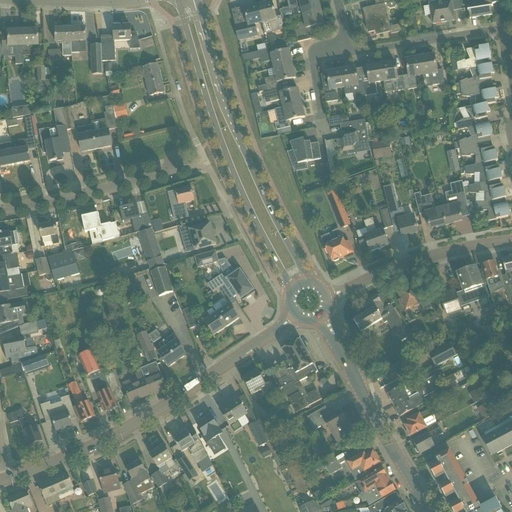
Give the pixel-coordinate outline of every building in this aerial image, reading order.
[(292,9),(294,17),(306,14),(321,11),(318,0),(304,0),(302,0),(287,0),(290,10),(292,9)] [(429,4),(433,25),(454,21),(451,1),(459,0),(441,0),(442,2),(429,4)] [(470,19),(492,15),(492,13),(494,13),(495,13),(496,13),(496,12),(497,11),(498,10),(498,9),(498,8),(498,7),(498,6),(497,4),(498,3),(496,0),(478,0),(479,1),(466,3),(468,12),(469,11),(470,19)] [(270,21),(274,37),(285,34),(281,17),(276,18),(272,2),(258,5),(262,23),(270,21)] [(235,26),(239,41),(258,37),(255,25),(262,23),(258,5),(244,8),(247,23),(235,26)] [(372,7),(363,10),(365,17),(367,16),(368,21),(366,21),(367,26),(366,28),(367,30),(368,31),(369,33),(375,31),(376,36),(390,32),(391,34),(402,32),(400,25),(390,28),(384,5),(380,6),(376,7),(372,7)] [(294,26),(297,43),(311,40),(309,29),(324,25),(321,11),(306,14),(308,23),(294,26)] [(101,44),(101,45),(102,63),(116,62),(115,43),(131,42),(131,44),(138,43),(136,33),(131,34),(130,26),(114,27),(114,37),(101,38),(101,44)] [(63,43),(63,57),(71,57),(70,28),(55,29),(56,43),(63,43)] [(70,28),(71,57),(72,57),(72,54),(79,54),(79,42),(86,42),(86,28),(77,28),(70,28)] [(15,57),(15,65),(23,65),(23,62),(22,60),(21,30),(6,31),(6,35),(1,35),(1,51),(8,50),(7,47),(14,47),(15,57)] [(22,60),(23,62),(23,56),(30,56),(29,46),(37,46),(36,30),(21,30),(22,60)] [(258,52),(258,53),(272,49),(272,48),(271,45),(271,44),(265,45),(266,50),(258,52)] [(101,45),(91,46),(92,76),(93,76),(103,75),(102,63),(101,45)] [(465,61),(457,64),(457,67),(458,72),(469,70),(469,69),(492,66),(492,65),(489,66),(489,60),(491,60),(490,57),(491,52),(489,52),(489,51),(487,51),(486,47),(466,50),(470,60),(465,62),(465,61)] [(272,62),(273,69),(292,65),(289,51),(273,55),(272,49),(258,53),(261,65),(272,62)] [(60,51),(48,51),(49,62),(50,62),(61,61),(60,51)] [(423,76),(424,88),(433,87),(433,86),(445,84),(443,70),(437,71),(435,55),(420,58),(423,76)] [(403,77),(405,91),(417,89),(415,77),(423,76),(420,58),(406,60),(408,76),(403,77)] [(395,62),(380,64),(383,82),(385,94),(394,93),(405,91),(403,77),(397,78),(395,62)] [(143,68),(150,97),(165,94),(158,64),(143,68)] [(363,83),(365,97),(377,95),(376,83),(383,82),(380,64),(366,66),(369,82),(363,83)] [(258,87),(260,93),(268,91),(281,88),(280,83),(296,79),(292,65),(273,69),(275,77),(265,80),(266,86),(258,87)] [(455,85),(456,91),(461,90),(492,85),(491,75),(493,75),(493,74),(494,73),(492,68),(492,66),(469,69),(469,70),(473,79),(468,81),(468,79),(460,83),(460,84),(455,85)] [(38,68),(39,92),(49,91),(48,81),(46,81),(46,67),(38,68)] [(353,95),(354,99),(365,97),(363,83),(358,84),(355,68),(341,70),(344,88),(345,96),(353,95)] [(324,89),(326,103),(338,102),(336,90),(344,88),(341,70),(327,72),(329,88),(324,89)] [(476,107),(487,105),(495,104),(495,100),(497,100),(497,99),(498,98),(496,93),(496,90),(493,91),(492,85),(461,90),(462,94),(462,97),(471,98),(471,96),(477,97),(476,107)] [(110,88),(111,96),(112,99),(121,97),(118,86),(110,88)] [(281,101),(283,108),(302,104),(298,90),(282,94),(281,88),(268,91),(270,103),(281,101)] [(115,119),(128,116),(125,104),(113,107),(115,119)] [(283,109),(275,111),(278,124),(276,125),(277,131),(291,127),(289,122),(305,118),(302,104),(283,108),(283,109)] [(464,120),(456,124),(458,131),(467,129),(489,124),(489,123),(489,124),(487,114),(489,114),(489,113),(490,112),(488,108),(487,105),(476,107),(464,109),(469,119),(464,122),(464,120)] [(16,108),(11,109),(13,119),(18,119),(31,116),(30,106),(16,108)] [(106,113),(104,114),(106,123),(108,130),(117,128),(113,107),(105,108),(106,113)] [(63,109),(67,131),(75,130),(74,123),(72,108),(63,109)] [(50,135),(40,137),(41,144),(44,154),(48,153),(50,162),(57,160),(57,162),(63,160),(63,159),(60,142),(68,140),(71,153),(69,143),(67,131),(63,109),(54,111),(57,128),(49,130),(50,135)] [(341,117),(334,118),(335,125),(342,124),(341,117)] [(13,151),(15,165),(30,162),(28,149),(36,147),(30,118),(25,119),(29,140),(19,141),(21,149),(13,151)] [(8,122),(9,128),(18,126),(17,120),(8,122)] [(340,140),(337,141),(338,147),(341,147),(342,150),(345,152),(347,152),(347,153),(348,155),(369,151),(369,148),(368,143),(366,125),(365,121),(343,124),(342,124),(343,125),(340,125),(341,132),(345,131),(345,133),(346,137),(343,140),(340,140)] [(102,131),(93,133),(96,150),(111,147),(108,130),(106,123),(100,125),(102,131)] [(466,139),(458,143),(460,150),(491,143),(489,133),(491,133),(491,132),(492,131),(490,127),(489,124),(467,129),(472,138),(467,140),(466,139)] [(78,136),(82,153),(96,150),(92,126),(78,129),(79,136),(78,136)] [(376,133),(373,139),(377,142),(381,136),(376,133)] [(287,152),(294,173),(295,172),(292,165),(308,163),(307,162),(321,160),(319,143),(305,146),(304,140),(290,143),(289,143),(293,151),(288,154),(287,152)] [(372,144),(374,160),(392,157),(389,141),(372,144)] [(11,143),(0,145),(0,164),(1,168),(15,165),(13,151),(11,143)] [(464,168),(495,161),(496,162),(498,161),(497,158),(497,153),(496,153),(496,152),(493,152),(491,143),(460,150),(462,157),(470,157),(470,155),(476,156),(476,165),(464,168)] [(468,187),(500,180),(502,180),(501,177),(502,171),(500,171),(498,171),(495,161),(464,168),(464,169),(466,174),(466,175),(475,176),(475,174),(480,174),(480,184),(468,187)] [(320,166),(322,179),(331,177),(332,177),(331,174),(329,164),(320,166)] [(365,176),(357,177),(358,186),(367,184),(365,176)] [(484,203),(504,198),(504,199),(506,198),(505,195),(506,190),(504,189),(502,190),(500,180),(468,187),(470,193),(470,194),(479,194),(479,193),(484,193),(484,203)] [(449,207),(442,209),(446,225),(462,221),(458,205),(464,204),(460,186),(453,187),(457,202),(448,204),(449,207)] [(391,187),(383,189),(388,205),(389,210),(390,212),(392,222),(398,221),(402,236),(417,232),(415,223),(414,217),(405,219),(403,209),(398,210),(395,196),(394,197),(391,187)] [(175,192),(168,194),(175,221),(188,218),(185,203),(194,201),(191,188),(175,192)] [(336,192),(327,195),(340,229),(350,226),(346,215),(345,213),(345,212),(336,192)] [(425,214),(429,229),(446,225),(442,209),(434,211),(433,208),(429,209),(425,197),(422,198),(421,193),(414,195),(419,215),(425,214)] [(488,211),(488,222),(508,217),(507,213),(509,213),(509,212),(510,211),(508,207),(507,204),(505,204),(504,199),(504,198),(484,203),(473,206),(474,212),(474,213),(483,213),(483,211),(488,211)] [(120,209),(123,223),(136,220),(137,223),(142,222),(137,204),(129,207),(120,209)] [(388,205),(379,208),(386,229),(393,227),(387,210),(389,210),(388,205)] [(142,226),(143,231),(153,228),(151,222),(148,213),(142,215),(145,224),(142,226)] [(98,214),(82,218),(85,228),(86,232),(90,231),(93,245),(104,242),(119,238),(118,234),(116,224),(101,227),(98,214)] [(160,219),(151,222),(153,228),(155,234),(164,231),(160,219)] [(367,244),(370,252),(388,246),(383,230),(377,232),(373,219),(364,222),(369,235),(358,239),(361,246),(367,244)] [(179,226),(187,253),(216,245),(210,225),(202,227),(201,220),(179,226)] [(51,237),(53,245),(59,244),(55,224),(39,227),(42,239),(51,237)] [(152,230),(138,234),(148,263),(161,258),(152,230)] [(329,235),(321,238),(325,247),(323,248),(326,254),(328,253),(332,262),(350,254),(349,252),(352,251),(348,242),(345,244),(342,238),(338,230),(332,232),(332,233),(329,235)] [(0,255),(0,257),(13,255),(11,246),(18,245),(20,244),(17,232),(10,233),(0,234),(0,255)] [(82,250),(73,253),(76,262),(85,259),(82,250)] [(168,250),(160,253),(165,265),(172,262),(168,250)] [(55,282),(80,275),(72,251),(67,253),(47,258),(52,274),(53,276),(55,282)] [(195,258),(198,268),(218,262),(215,252),(195,258)] [(0,265),(0,279),(8,278),(7,271),(15,270),(17,271),(20,267),(17,254),(19,254),(13,255),(0,257),(2,265),(0,265)] [(511,287),(511,257),(502,260),(506,275),(511,287)] [(38,260),(36,261),(39,277),(43,276),(46,275),(51,274),(48,263),(47,263),(46,258),(38,260)] [(193,258),(185,261),(188,270),(196,267),(193,258)] [(483,265),(482,265),(486,281),(488,289),(489,290),(503,286),(503,285),(500,271),(497,272),(494,262),(489,264),(488,262),(482,264),(483,265)] [(150,272),(159,297),(172,293),(164,268),(150,272)] [(444,295),(441,296),(442,302),(447,318),(463,312),(461,308),(488,298),(486,293),(483,285),(481,285),(475,268),(465,271),(464,271),(460,272),(460,273),(458,274),(464,292),(455,295),(454,291),(444,295)] [(238,295),(243,302),(255,294),(238,269),(224,278),(222,275),(208,285),(213,293),(224,286),(233,298),(238,295)] [(8,278),(0,279),(0,293),(6,292),(8,300),(29,296),(27,287),(24,288),(24,289),(16,291),(15,286),(10,287),(8,278)] [(398,301),(409,324),(415,321),(409,309),(420,304),(424,312),(431,309),(426,298),(421,300),(414,285),(406,289),(405,287),(397,291),(401,300),(398,301)] [(95,292),(95,293),(95,294),(95,295),(96,295),(96,296),(97,296),(97,297),(98,297),(99,297),(100,297),(101,297),(102,297),(103,296),(104,296),(104,295),(104,294),(105,294),(105,293),(105,292),(105,291),(105,290),(104,290),(104,289),(103,288),(102,287),(101,287),(100,287),(99,287),(98,287),(97,287),(97,288),(96,288),(96,289),(95,289),(95,290),(95,291),(95,292)] [(371,311),(354,321),(361,333),(382,320),(385,318),(387,322),(391,329),(401,323),(391,306),(384,310),(380,303),(381,302),(378,297),(377,295),(363,304),(367,311),(370,309),(371,311)] [(219,303),(212,307),(216,313),(227,328),(239,319),(225,299),(219,303)] [(0,325),(4,324),(6,333),(20,327),(17,314),(25,313),(24,305),(0,308),(0,325)] [(182,311),(190,330),(197,327),(189,308),(182,311)] [(209,329),(214,336),(227,328),(216,313),(206,320),(204,318),(198,323),(200,327),(204,333),(209,329)] [(27,324),(19,328),(21,337),(38,334),(36,322),(27,324)] [(401,323),(391,329),(396,336),(398,335),(402,342),(406,340),(406,339),(409,337),(401,323)] [(146,332),(137,336),(145,355),(148,363),(158,359),(154,351),(146,332)] [(163,342),(177,362),(186,355),(176,342),(178,341),(174,334),(168,339),(163,342)] [(6,342),(3,343),(4,346),(6,357),(6,360),(11,359),(12,366),(39,357),(37,347),(26,349),(24,339),(6,342)] [(272,384),(276,391),(294,383),(294,384),(299,382),(300,382),(318,372),(300,340),(282,350),(287,359),(289,361),(283,364),(289,376),(278,381),(274,373),(268,376),(272,384)] [(158,354),(168,368),(177,362),(163,342),(159,345),(163,351),(158,354)] [(449,344),(428,355),(435,368),(456,356),(449,344)] [(79,356),(87,376),(95,373),(102,370),(93,350),(79,356)] [(45,356),(22,364),(26,376),(49,368),(45,356)] [(20,364),(4,369),(6,377),(23,373),(20,364)] [(141,370),(142,373),(150,395),(166,389),(163,380),(156,364),(147,367),(141,370)] [(98,394),(105,413),(118,407),(117,404),(105,376),(102,370),(95,373),(96,377),(98,376),(102,386),(99,388),(101,393),(98,394)] [(258,371),(242,379),(251,396),(261,390),(263,395),(274,389),(272,385),(272,384),(268,376),(267,377),(265,372),(260,375),(258,371)] [(125,382),(124,386),(125,388),(127,394),(130,403),(150,395),(145,381),(142,373),(136,375),(138,380),(131,383),(128,381),(125,382)] [(402,387),(388,395),(394,406),(437,384),(434,377),(411,388),(409,384),(402,387)] [(116,380),(108,384),(117,404),(125,400),(116,380)] [(294,383),(276,391),(277,392),(283,389),(289,399),(288,399),(296,414),(307,408),(307,407),(322,400),(317,390),(307,395),(300,382),(299,382),(294,384),(294,383)] [(74,408),(81,423),(95,417),(88,402),(85,403),(76,383),(69,386),(74,399),(72,400),(75,408),(74,408)] [(437,384),(394,406),(400,418),(414,411),(411,404),(440,389),(437,384)] [(477,396),(472,399),(474,403),(479,401),(479,400),(484,398),(479,389),(474,392),(477,396)] [(56,432),(67,429),(67,430),(71,429),(71,428),(73,427),(71,420),(76,419),(69,397),(61,400),(62,403),(50,407),(49,403),(40,406),(46,423),(52,421),(56,432)] [(259,447),(266,443),(256,423),(243,397),(237,401),(237,400),(227,407),(225,405),(220,408),(221,410),(220,411),(234,433),(242,428),(236,420),(244,414),(249,424),(251,425),(249,427),(259,447)] [(485,412),(480,415),(483,421),(488,418),(493,415),(487,404),(482,406),(485,412)] [(325,425),(339,447),(340,446),(339,443),(353,434),(355,437),(355,436),(341,412),(332,418),(325,408),(317,413),(307,418),(315,431),(325,425)] [(410,437),(426,429),(427,428),(423,422),(434,416),(431,410),(420,416),(420,415),(408,421),(409,424),(405,426),(407,431),(406,432),(409,437),(410,436),(410,437)] [(23,411),(17,413),(19,421),(26,418),(23,411)] [(16,413),(7,415),(10,424),(18,421),(16,413)] [(211,417),(197,426),(204,437),(202,438),(210,449),(220,443),(216,438),(218,437),(222,435),(211,417)] [(27,436),(30,446),(42,442),(37,426),(30,429),(27,418),(26,418),(19,421),(24,437),(27,436)] [(256,423),(266,443),(267,444),(274,440),(264,419),(256,423)] [(511,419),(486,434),(488,437),(482,440),(490,456),(496,453),(497,454),(502,452),(502,451),(511,445),(511,419)] [(429,434),(413,442),(416,448),(415,450),(417,454),(419,454),(420,455),(435,447),(431,440),(437,437),(442,434),(436,423),(427,428),(426,429),(429,434)] [(175,440),(173,441),(181,453),(188,449),(192,456),(191,456),(197,465),(208,458),(200,440),(194,431),(189,435),(187,432),(180,437),(179,435),(174,438),(175,440)] [(160,472),(163,475),(176,467),(163,447),(150,455),(160,472)] [(268,448),(262,451),(266,458),(272,455),(268,448)] [(502,511),(496,500),(480,509),(449,451),(444,454),(436,458),(437,462),(428,467),(435,480),(435,481),(438,479),(440,484),(438,485),(438,486),(445,499),(445,500),(448,498),(451,503),(448,504),(448,505),(452,511),(502,511)] [(347,463),(357,480),(366,475),(364,471),(379,463),(373,452),(366,456),(364,453),(361,454),(362,455),(347,463)] [(337,459),(324,466),(326,470),(330,476),(341,470),(341,469),(342,469),(340,465),(350,459),(346,454),(343,455),(337,459)] [(183,477),(186,484),(198,476),(186,458),(177,463),(185,475),(183,477)] [(122,483),(124,489),(133,506),(143,500),(140,495),(154,488),(145,471),(140,462),(126,469),(133,481),(124,486),(122,483)] [(362,489),(358,492),(360,496),(363,494),(389,479),(382,468),(368,476),(358,482),(362,489)] [(99,473),(104,494),(114,491),(124,489),(122,483),(118,483),(115,469),(99,473)] [(152,477),(160,488),(168,483),(163,475),(160,472),(152,477)] [(39,486),(47,505),(59,500),(60,501),(74,495),(71,489),(73,488),(67,474),(39,486)] [(360,496),(359,497),(363,503),(366,501),(378,494),(381,499),(382,498),(395,490),(389,479),(363,494),(360,496)] [(84,485),(89,497),(96,494),(91,482),(86,483),(86,484),(84,485)] [(313,495),(318,503),(324,499),(319,491),(313,495)] [(29,511),(27,506),(32,504),(30,501),(26,492),(8,499),(13,511),(12,511),(29,511)] [(368,510),(359,510),(359,511),(381,511),(401,501),(397,492),(395,493),(368,509),(368,510)] [(329,497),(318,503),(322,509),(328,506),(329,507),(334,504),(329,497)] [(100,501),(98,501),(100,510),(100,511),(113,511),(112,505),(112,504),(109,505),(109,504),(107,499),(100,501)] [(401,501),(381,511),(407,511),(401,501)] [(300,508),(301,511),(322,511),(321,510),(317,504),(315,505),(313,502),(300,508)] [(343,503),(329,508),(330,511),(334,511),(345,508),(343,503)]
